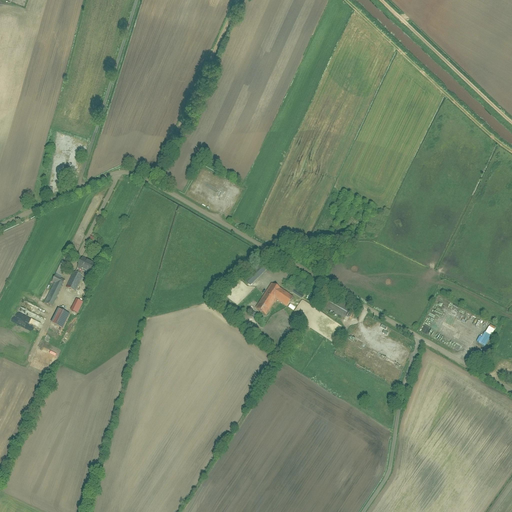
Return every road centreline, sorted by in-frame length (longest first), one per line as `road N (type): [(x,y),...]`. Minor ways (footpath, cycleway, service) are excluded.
road 1 (unclassified): [(420,342),(153,185)]
road 2 (unclassified): [(238,0),(153,185)]
road 3 (unclassified): [(420,342),(390,468),(365,511)]
road 4 (unclassified): [(511,123),(381,0)]
road 5 (unclassified): [(153,185),(131,173),(109,175),(0,226)]
